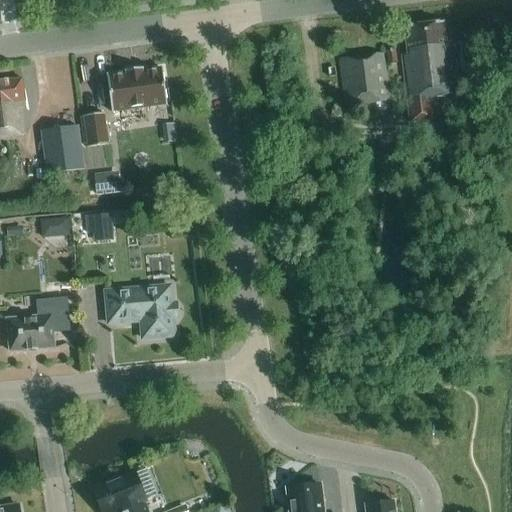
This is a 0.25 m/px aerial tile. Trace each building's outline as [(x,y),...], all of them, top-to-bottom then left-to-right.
[(432,98),(458,95),(452,44),(446,45),(443,23),(404,28),(407,55),(401,55),(409,122),(435,119),(432,98)] [(388,66),(396,65),(394,50),(386,51),(388,66)] [(389,100),(382,52),(338,59),(345,107),(389,100)] [(106,77),(111,112),(167,105),(162,69),(142,72),(141,69),(126,71),(126,74),(106,77)] [(19,102),(25,102),(22,79),(0,81),(0,138),(23,135),(19,102)] [(108,145),(104,115),(83,117),(87,148),(108,145)] [(41,130),(46,174),(84,169),(78,125),(41,130)] [(116,173),(94,176),(96,195),(118,193),(116,173)] [(111,214),(85,216),(86,234),(112,232),(111,214)] [(68,216),(40,217),(41,235),(69,234),(68,216)] [(174,305),(171,305),(170,287),(105,293),(108,324),(141,321),(142,339),(174,336),(172,318),(175,318),(178,314),(177,308),(174,305)] [(36,349),(54,348),(51,316),(6,320),(9,352),(27,350),(27,352),(37,351),(36,349)] [(92,489),(100,511),(147,511),(143,503),(146,502),(134,472),(92,489)] [(322,511),(319,484),(287,488),(290,511),(322,511)] [(395,511),(394,502),(365,505),(365,511),(395,511)]
